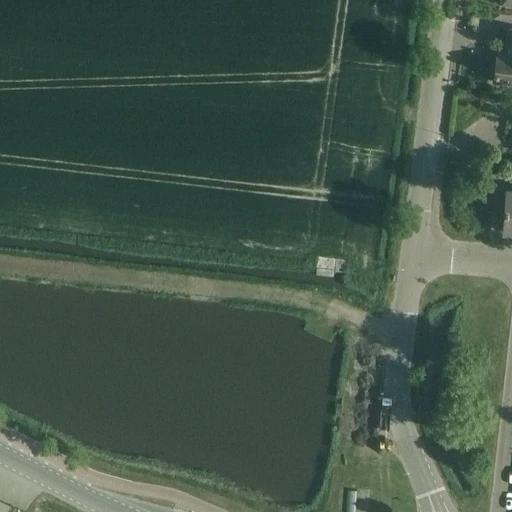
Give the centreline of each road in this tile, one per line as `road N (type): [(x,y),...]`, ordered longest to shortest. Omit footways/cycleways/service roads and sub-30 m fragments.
road 1 (residential): [(408,260),(443,0)]
road 2 (residential): [(428,498),(394,396),(408,260)]
road 3 (secondary): [(114,511),(0,454)]
